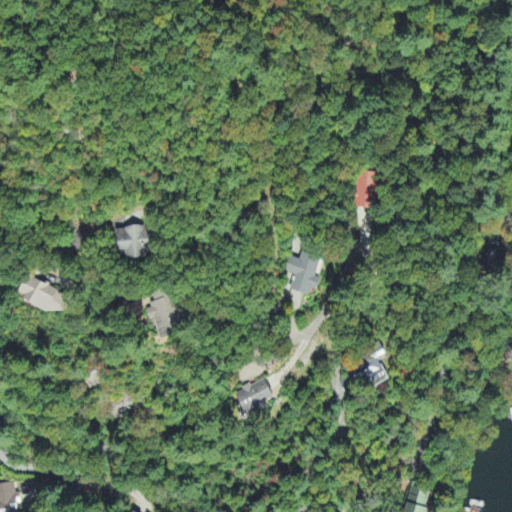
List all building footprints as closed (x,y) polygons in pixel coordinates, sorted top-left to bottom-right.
[(354,175),(353,210),(376,210),(376,175),(354,175)] [(127,260),(152,259),(151,228),(118,230),(119,255),(127,255),(127,260)] [(294,277),(290,292),(311,298),(313,290),(319,292),(323,280),(316,278),(322,259),(302,254),(300,261),(289,258),(285,274),(294,277)] [(64,318),(73,298),(26,278),(18,299),(64,318)] [(155,321),(162,339),(181,332),(166,291),(149,297),(153,307),(146,310),(151,322),(155,321)] [(388,383),(379,359),(338,375),(347,399),(388,383)] [(237,394),(247,416),(276,402),(266,380),(237,394)] [(0,511),(20,511),(16,484),(0,486),(0,511)] [(427,511),(433,494),(412,488),(406,510),(411,511),(410,511),(427,511)]
